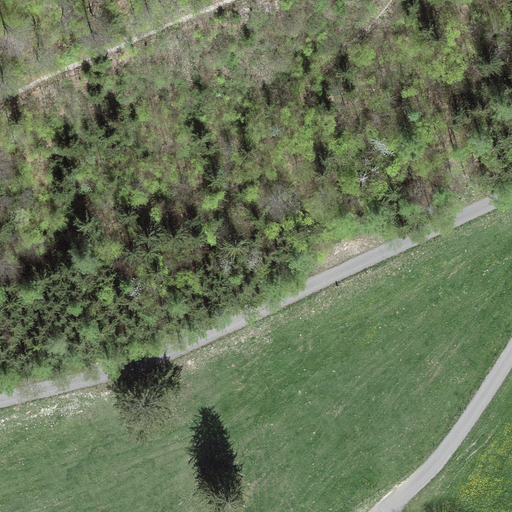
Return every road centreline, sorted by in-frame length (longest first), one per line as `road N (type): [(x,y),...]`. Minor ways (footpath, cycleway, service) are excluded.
road 1 (unclassified): [(0,397),(198,337),(511,190)]
road 2 (track): [(110,368),(273,128),(393,0)]
road 3 (track): [(0,97),(235,0)]
road 4 (unclassified): [(511,350),(434,462),(385,511)]
